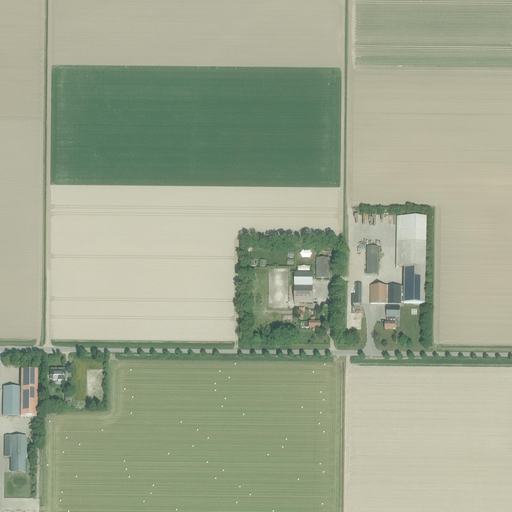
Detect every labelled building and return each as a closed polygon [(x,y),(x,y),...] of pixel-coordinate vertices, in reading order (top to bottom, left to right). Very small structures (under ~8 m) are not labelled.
[(397,214),(397,242),(426,242),(426,214),(397,214)] [(396,267),(404,268),(425,267),(426,242),(397,242),(396,267)] [(367,247),(367,275),(377,275),(378,247),(367,247)] [(329,279),(329,259),(316,258),(316,279),(329,279)] [(425,304),(425,267),(404,268),(404,287),(388,287),(370,286),(370,304),(401,305),(401,303),(404,303),(425,304)] [(294,285),(312,286),(313,286),(313,273),(294,273),(294,285)] [(351,304),(361,304),(361,284),(356,284),(355,295),(351,295),(351,304)] [(312,303),(312,286),(294,285),(294,303),(312,303)] [(400,318),(400,307),(387,306),(387,317),(400,318)] [(309,322),(305,322),(305,328),(309,328),(320,328),(320,322),(314,322),(314,318),(311,318),(311,322),(309,322)] [(395,329),(396,323),(390,323),(390,319),(387,319),(386,323),(385,323),(384,329),(395,329)] [(2,415),(20,415),(20,417),(33,417),(33,419),(37,419),(37,370),(21,370),(21,389),(3,389),(2,415)] [(25,438),(5,438),(5,458),(11,458),(11,473),(25,473),(25,438)]
